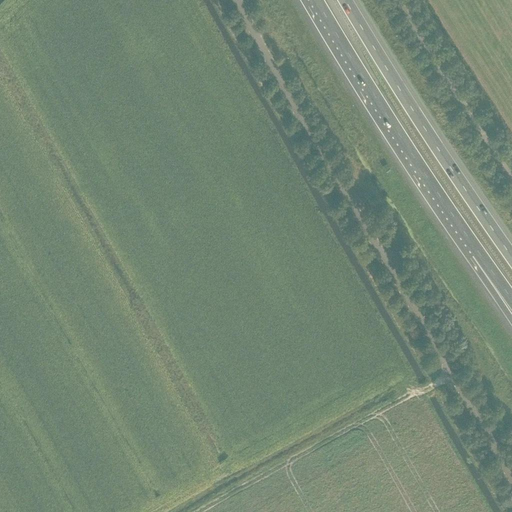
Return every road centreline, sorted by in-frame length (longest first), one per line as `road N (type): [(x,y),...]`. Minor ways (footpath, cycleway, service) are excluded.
road 1 (tertiary): [(511,480),(234,0)]
road 2 (motorway): [(511,259),(344,0)]
road 3 (motorway): [(317,0),(475,249)]
road 4 (unclassified): [(511,186),(395,0)]
